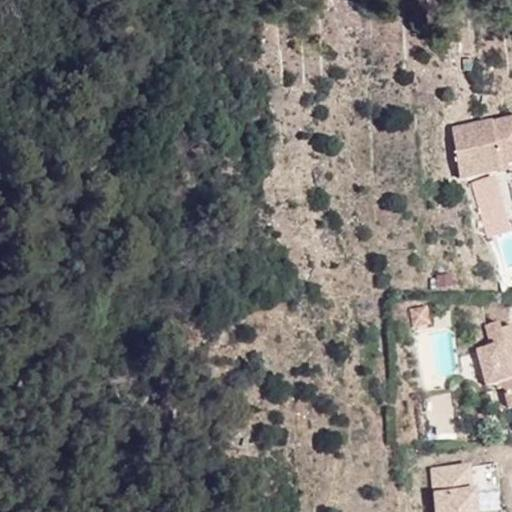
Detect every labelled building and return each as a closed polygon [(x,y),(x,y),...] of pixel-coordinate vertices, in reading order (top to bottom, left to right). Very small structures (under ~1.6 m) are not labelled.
[(511,120),(447,130),(454,178),(511,169),(511,120)] [(426,308),(412,310),(415,326),(429,324),(426,308)] [(498,384),(499,389),(502,388),(508,409),(511,408),(511,327),(500,331),(499,324),(486,327),(490,342),(486,343),(488,349),(476,352),(486,387),(498,384)] [(454,494),(466,493),(464,468),(452,469),(454,494)] [(437,511),(472,511),(470,493),(466,493),(454,494),(452,469),(437,471),(437,511)] [(429,471),(432,511),(437,511),(437,471),(429,471)]
